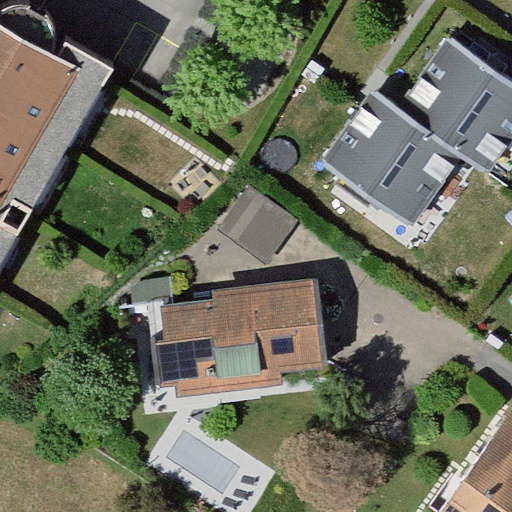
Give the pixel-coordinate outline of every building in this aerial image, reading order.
[(0,0),(0,243),(106,61),(45,26),(43,15),(37,6),(29,0),(0,0)] [(511,144),(511,82),(445,35),(393,108),(461,156),(489,176),(511,144)] [(408,228),(461,156),(393,108),(368,90),(317,161),(408,228)] [(224,223),(272,254),(301,210),(252,179),(224,223)] [(320,362),(313,273),(209,281),(210,294),(157,298),(159,332),(153,333),(156,374),(172,373),(174,388),(276,380),(275,365),(320,362)] [(511,511),(511,416),(502,410),(443,493),(457,503),(450,511),(511,511)]
